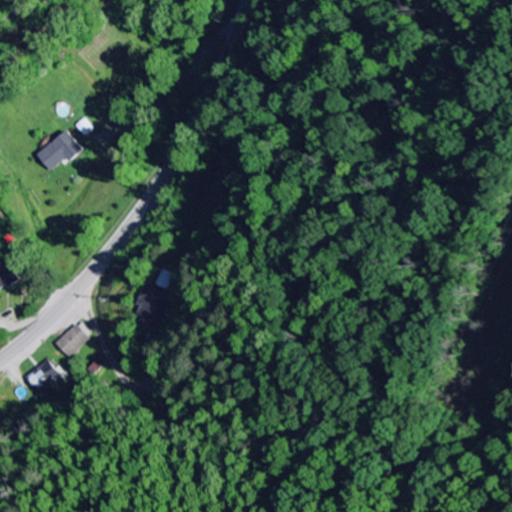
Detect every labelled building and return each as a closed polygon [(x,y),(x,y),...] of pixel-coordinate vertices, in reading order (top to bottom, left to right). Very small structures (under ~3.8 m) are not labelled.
[(87,154),(71,133),(41,156),(53,173),(71,160),(73,164),(87,154)] [(0,293),(21,281),(11,265),(0,271),(0,293)] [(175,274),(165,270),(158,287),(167,291),(175,274)] [(139,314),(160,323),(172,294),(151,285),(139,314)] [(57,346),(71,360),(92,341),(78,326),(57,346)] [(54,361),(29,378),(39,393),(64,377),(54,361)]
